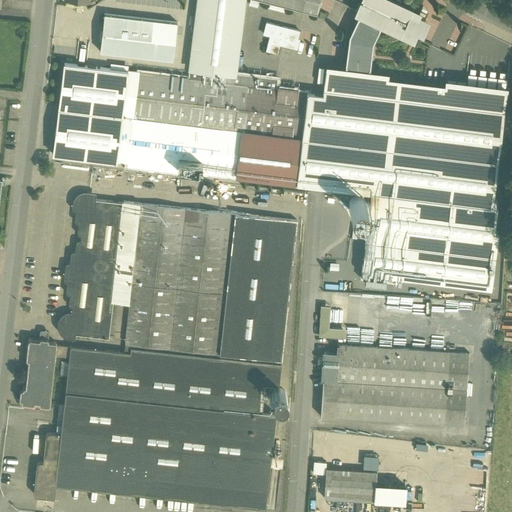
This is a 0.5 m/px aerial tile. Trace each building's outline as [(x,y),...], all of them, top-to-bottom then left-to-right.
[(180,0),(105,0),(105,3),(104,14),(159,21),(158,31),(176,33),(177,23),(178,23),(180,0)] [(197,0),(189,69),(235,75),(235,73),(244,0),(197,0)] [(319,0),(259,0),(316,14),(319,0)] [(417,14),(397,4),(388,0),(362,0),(357,13),(381,24),(412,39),(416,31),(417,31),(417,30),(424,22),(415,18),(417,14)] [(98,10),(94,9),(92,25),(103,26),(104,14),(105,3),(98,3),(98,10)] [(422,8),(417,19),(422,21),(427,10),(422,8)] [(159,21),(104,14),(103,26),(100,52),(173,60),(176,33),(158,31),(159,21)] [(381,24),(359,14),(358,17),(357,17),(349,36),(345,67),(345,70),(369,73),(369,70),(370,70),(373,43),(380,28),(379,27),(381,24)] [(283,28),(278,27),(279,26),(266,23),(263,34),(270,36),(266,50),(277,53),(279,45),(297,49),(299,39),(297,39),(299,31),(283,27),(283,28)] [(100,58),(87,56),(86,67),(94,68),(99,69),(100,58)] [(83,67),(66,65),(63,90),(72,91),(73,88),(79,88),(78,96),(90,98),(94,68),(86,67),(83,66),(83,67)] [(444,88),(387,81),(387,75),(369,73),(345,70),(326,68),(326,69),(323,95),(304,93),(299,139),(293,183),(371,193),(370,204),(367,203),(368,204),(368,205),(368,206),(368,207),(367,208),(367,209),(367,210),(366,211),(365,212),(369,212),(362,272),(491,288),(498,232),(494,231),(497,206),(492,206),(506,90),(445,82),(444,88)] [(235,75),(189,69),(188,79),(234,84),(235,75)] [(128,71),(117,161),(127,163),(128,163),(139,73),(128,71)] [(188,79),(139,73),(128,163),(127,163),(127,166),(177,172),(178,169),(227,175),(231,145),(241,146),(242,132),(248,86),(234,84),(188,79)] [(277,78),(235,73),(235,75),(234,84),(248,86),(276,90),(277,78)] [(276,90),(248,86),(242,132),(299,139),(304,93),(276,90)] [(299,139),(242,132),(241,146),(231,145),(227,175),(293,183),(299,139)] [(125,203),(90,199),(90,197),(90,196),(89,195),(86,195),(82,196),(79,197),(77,200),(76,204),(75,206),(76,207),(77,208),(79,208),(78,218),(78,220),(80,220),(82,221),(80,231),(81,232),(82,233),(84,233),(83,244),(81,244),(79,244),(79,246),(78,255),(75,255),(74,256),(73,257),(72,267),(70,267),(69,267),(68,268),(67,277),(67,279),(69,280),(71,280),(69,290),(70,291),(71,292),(73,292),(72,302),(72,304),(74,304),(76,305),(75,316),(71,315),(67,316),(63,318),(61,322),(60,326),(62,331),(65,334),(69,335),(74,336),(74,334),(109,338),(125,203)] [(360,197),(358,196),(356,197),(355,197),(353,198),(352,199),(351,200),(350,201),(350,202),(349,203),(349,204),(349,206),(349,208),(349,209),(350,209),(350,211),(352,212),(353,213),(355,214),(357,215),(359,215),(361,215),(362,214),(364,213),(365,212),(366,211),(367,210),(367,209),(367,208),(368,207),(368,206),(368,205),(367,203),(367,202),(366,200),(364,199),(363,198),(362,197),(360,197)] [(297,221),(140,203),(125,343),(124,352),(56,344),(55,355),(69,357),(61,433),(51,432),(49,433),(47,433),(46,435),(46,436),(43,462),(41,462),(40,462),(38,463),(37,464),(36,466),(34,492),(34,493),(34,495),(36,496),(37,497),(54,498),(56,484),(265,507),(276,414),(258,412),(261,384),(279,386),(297,221)] [(330,307),(321,306),(321,305),(319,336),(345,338),(345,337),(346,329),(329,328),(330,307)] [(39,340),(30,339),(29,339),(28,340),(28,341),(26,358),(26,359),(27,360),(28,360),(25,387),(24,387),(23,388),(23,389),(21,401),(22,402),(22,403),(23,403),(32,404),(34,404),(34,403),(35,402),(39,403),(39,404),(40,405),(41,405),(47,406),(48,406),(49,405),(50,404),(55,355),(56,344),(56,343),(56,342),(54,342),(48,341),(47,341),(46,342),(45,343),(41,342),(41,341),(40,340),(39,340)] [(469,354),(339,345),(338,354),(325,353),(324,358),(323,358),(322,364),(324,365),(320,416),(464,426),(469,354)] [(281,389),(279,389),(277,389),(276,389),(275,390),(274,391),(273,392),(272,394),(272,396),(272,398),(273,399),(273,400),(275,402),(276,403),(278,403),(279,403),(282,403),(283,402),(285,401),(285,400),(286,398),(286,397),(286,396),(286,394),(286,393),(285,392),(285,391),(284,390),(282,389),(281,389)] [(381,469),(381,455),(366,455),(365,469),(381,469)] [(377,472),(326,468),(324,498),(375,501),(377,472)] [(407,484),(377,482),(376,500),(406,502),(407,484)]
